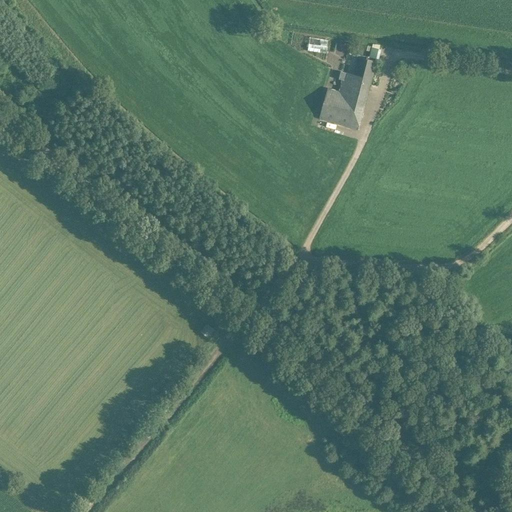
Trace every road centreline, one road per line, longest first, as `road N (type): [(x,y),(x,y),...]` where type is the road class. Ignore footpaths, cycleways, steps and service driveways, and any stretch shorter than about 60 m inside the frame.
road 1 (tertiary): [(476,511),(0,116)]
road 2 (track): [(298,258),(352,163),(391,58),(511,72)]
road 3 (track): [(76,511),(298,258)]
road 4 (track): [(298,258),(455,265),(511,219)]
